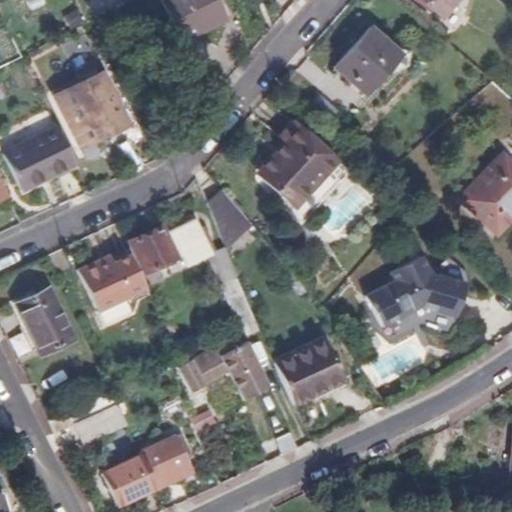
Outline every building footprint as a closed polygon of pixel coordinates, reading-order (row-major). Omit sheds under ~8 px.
[(154,0),(175,40),(218,18),(209,0),(154,0)] [(420,0),(437,15),(449,0),(420,0)] [(394,54),(362,26),(328,65),(357,93),(394,54)] [(119,122),(94,74),(50,96),(76,144),(119,122)] [(289,207),(331,159),(287,119),(272,136),(276,139),(284,146),(256,178),(289,207)] [(0,155),(16,188),(70,161),(51,126),(0,151),(0,155)] [(284,146),(276,139),(248,171),(256,178),(284,146)] [(492,228),(511,207),(511,166),(496,151),(454,194),(492,228)] [(342,169),(331,159),(289,207),(285,212),(295,221),(342,169)] [(218,245),(221,251),(248,226),(214,188),(200,201),(218,245)] [(191,229),(187,219),(157,232),(154,225),(122,239),(136,271),(140,269),(146,283),(160,276),(161,279),(185,268),(184,264),(203,255),(191,229)] [(203,255),(216,282),(229,276),(232,275),(221,251),(218,245),(213,248),(202,224),(191,229),(203,255)] [(90,309),(138,287),(122,253),(105,260),(94,266),(91,259),(71,268),(90,309)] [(94,266),(105,260),(102,253),(91,259),(94,266)] [(381,327),(403,315),(401,311),(410,306),(412,311),(419,308),(453,318),(462,284),(429,274),(422,257),(391,273),(395,280),(365,295),(381,327)] [(234,330),(236,329),(251,323),(245,306),(229,276),(216,282),(214,283),(234,330)] [(68,337),(43,287),(11,303),(36,352),(68,337)] [(141,293),(138,287),(90,309),(97,323),(126,310),(128,299),(141,293)] [(401,311),(403,315),(412,311),(410,306),(401,311)] [(215,411),(264,388),(239,334),(176,364),(188,389),(201,382),(206,392),(215,411)] [(270,361),(290,403),(339,379),(319,337),(270,361)] [(201,382),(188,389),(193,399),(206,392),(201,382)] [(121,385),(110,391),(116,402),(127,397),(121,385)] [(80,443),(122,422),(112,402),(70,421),(80,443)] [(137,452),(153,486),(186,470),(183,459),(188,456),(178,434),(172,438),(170,435),(137,452)] [(113,505),(153,486),(137,452),(97,472),(113,505)]
